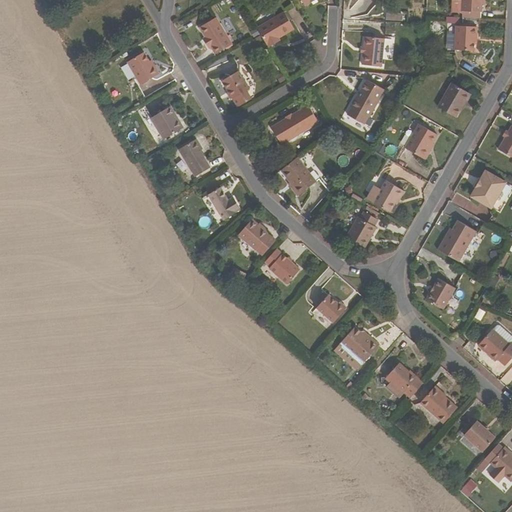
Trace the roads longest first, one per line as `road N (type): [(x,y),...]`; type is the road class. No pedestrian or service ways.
road 1 (residential): [(397,271),(509,65),(511,28)]
road 2 (residential): [(397,271),(344,270),(261,198),(220,128)]
road 3 (residential): [(511,409),(408,316),(397,271)]
road 4 (residential): [(333,16),(322,68),(220,128)]
